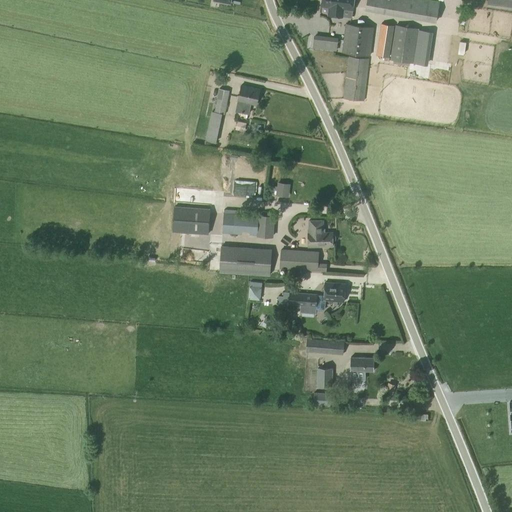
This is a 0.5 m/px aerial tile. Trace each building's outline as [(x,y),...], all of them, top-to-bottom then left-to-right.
[(338,0),(336,0),(322,0),(321,7),(330,8),(329,16),(342,18),(343,10),(352,11),(353,7),(344,5),(344,1),(338,0)] [(366,0),(365,11),(436,23),(439,3),(424,0),(366,0)] [(511,1),(504,0),(487,0),(486,8),(511,11),(511,1)] [(380,24),(376,55),(389,57),(393,26),(380,24)] [(346,25),(342,54),(369,57),(373,29),(346,25)] [(394,26),(389,60),(413,63),(418,30),(394,26)] [(338,37),(326,35),(325,48),(337,50),(338,37)] [(348,58),(342,100),(364,102),(369,60),(348,58)] [(241,86),(235,112),(248,115),(250,105),(256,106),(259,90),(241,86)] [(211,112),(205,141),(215,143),(221,114),(224,115),(229,92),(219,90),(214,113),(211,112)] [(236,121),(234,129),(244,131),(246,123),(236,121)] [(286,196),(287,186),(277,185),(277,186),(276,195),(286,196)] [(213,235),(216,210),(181,207),(178,232),(213,235)] [(258,215),(257,236),(272,237),(273,216),(258,215)] [(308,234),(307,234),(308,248),(332,247),(332,242),(333,242),(335,240),(334,237),(333,235),(332,235),(332,233),(322,233),(322,221),(308,221),(308,234)] [(221,246),(219,272),(269,276),(271,250),(221,246)] [(281,251),(279,268),(325,272),(327,254),(281,251)] [(245,295),(257,295),(258,282),(245,281),(245,295)] [(325,282),(324,301),(344,303),(345,284),(325,282)] [(289,292),(288,304),(316,307),(317,295),(289,292)] [(266,317),(260,326),(270,331),(275,322),(266,317)] [(307,339),(306,352),(342,355),(343,341),(307,339)] [(350,357),(350,372),(373,372),(374,358),(350,357)] [(317,368),(316,386),(330,386),(331,369),(317,368)] [(388,383),(385,392),(392,395),(395,385),(388,383)] [(314,393),(314,405),(334,406),(335,394),(314,393)]
